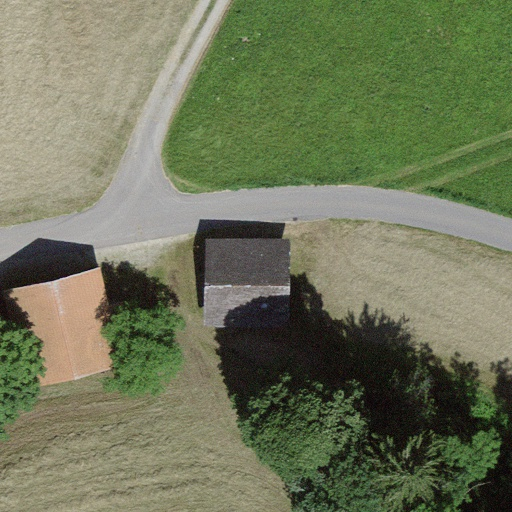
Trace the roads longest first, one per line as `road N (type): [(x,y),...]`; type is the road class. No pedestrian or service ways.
road 1 (unclassified): [(511,252),(370,212),(123,242),(0,246)]
road 2 (track): [(226,0),(154,132),(123,242)]
